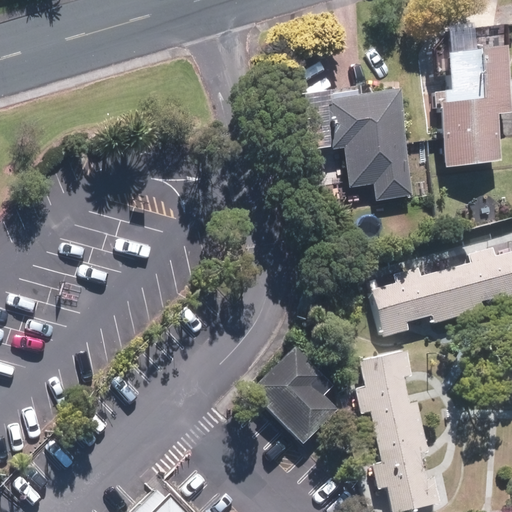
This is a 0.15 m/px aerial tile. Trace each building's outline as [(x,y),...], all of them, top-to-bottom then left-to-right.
[(500,44),(440,49),(443,86),(438,86),(439,100),(433,101),(439,166),(498,161),(493,108),(505,107),(500,44)] [(394,87),(321,98),(329,146),(338,144),(345,189),(368,186),(371,205),(411,199),(394,87)] [(395,281),(368,288),(378,328),(395,324),(393,315),(412,311),(414,318),(482,301),(480,294),(501,288),(503,295),(511,293),(511,251),(485,258),(483,250),(467,254),(469,262),(410,277),(409,272),(393,276),(395,281)] [(317,374),(292,350),(255,388),(303,435),(333,404),(310,382),(317,374)] [(423,496),(395,351),(361,358),(366,387),(356,386),(356,413),(371,413),(380,459),(373,460),(376,486),(386,487),(389,503),(423,496)] [(175,511),(153,489),(130,511),(175,511)]
